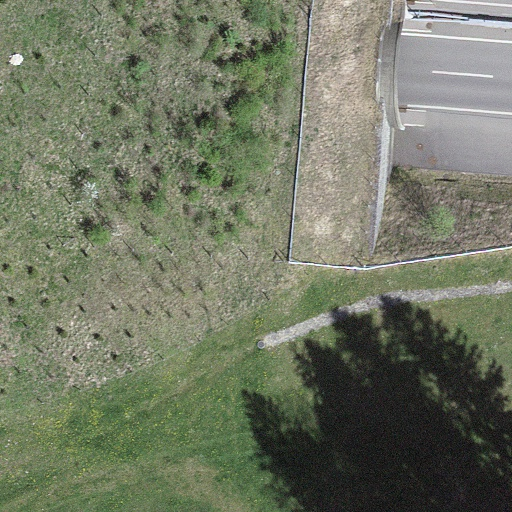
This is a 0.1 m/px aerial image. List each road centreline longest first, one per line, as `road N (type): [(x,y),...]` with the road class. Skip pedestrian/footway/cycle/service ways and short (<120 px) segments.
road 1 (motorway): [(0,40),(511,77)]
road 2 (track): [(217,511),(143,488),(55,511)]
